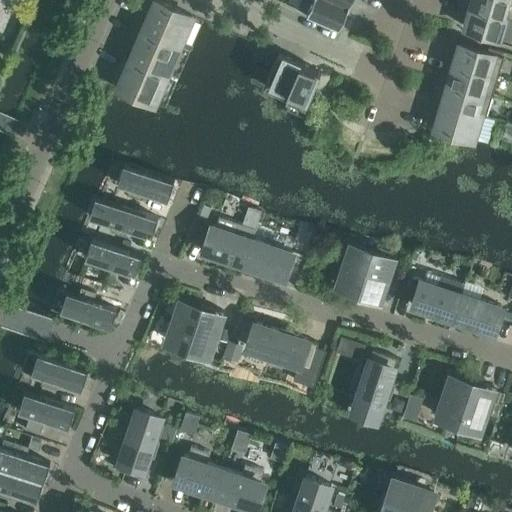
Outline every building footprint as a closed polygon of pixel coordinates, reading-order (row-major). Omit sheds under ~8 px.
[(193,16),(157,0),(155,0),(143,29),(180,45),(193,16)] [(299,0),(296,8),(340,27),(349,6),(336,0),(299,0)] [(505,17),(511,19),(511,0),(472,0),(471,6),(505,17)] [(499,37),(505,17),(471,6),(465,27),(499,37)] [(180,45),(143,29),(130,57),(168,74),(180,45)] [(504,56),(460,43),(454,63),(498,77),(504,56)] [(279,53),(264,86),(287,96),(301,63),(279,53)] [(118,87),(155,103),(168,74),(130,57),(118,87)] [(306,104),(321,71),(301,63),(287,96),(306,104)] [(448,83),(492,96),(498,77),(454,63),(448,83)] [(481,115),(486,116),(492,96),(448,83),(442,102),(481,114),(481,115)] [(474,139),(481,115),(481,114),(442,102),(435,127),(474,139)] [(168,200),(174,180),(124,163),(117,183),(129,187),(127,194),(142,199),(144,192),(168,200)] [(89,216),(113,224),(111,231),(126,236),(128,229),(152,236),(158,217),(96,196),(89,216)] [(207,217),(211,206),(204,203),(199,214),(207,217)] [(198,216),(190,239),(201,243),(209,220),(198,216)] [(238,222),(219,216),(216,225),(213,224),(204,250),(244,263),(253,238),(235,232),(238,222)] [(304,225),(301,236),(313,240),(316,229),(304,225)] [(136,273),(142,253),(92,236),(85,256),(97,260),(95,268),(110,273),(112,265),(136,273)] [(284,277),(293,251),(253,238),(244,263),(284,277)] [(393,258),(351,244),(338,284),(357,290),(356,294),(379,302),(393,258)] [(453,318),(462,292),(465,283),(441,275),(438,284),(413,276),(407,296),(415,299),(413,305),(453,318)] [(96,292),(81,287),(79,294),(58,287),(51,307),(111,327),(117,307),(94,299),(96,292)] [(493,332),(502,306),(462,292),(453,318),(493,332)] [(167,340),(209,354),(224,310),(201,303),(200,306),(180,300),(167,340)] [(511,312),(506,310),(503,318),(511,320),(511,312)] [(256,322),(248,347),(271,355),(269,359),(284,364),(285,359),(298,363),(293,378),(315,385),(326,349),(317,346),(319,342),(293,334),(295,329),(281,325),(279,329),(256,322)] [(219,325),(215,338),(227,342),(231,329),(219,325)] [(88,369),(29,349),(22,369),(43,376),(41,384),(56,389),(58,381),(82,389),(88,369)] [(233,351),(228,349),(225,358),(230,360),(236,362),(239,353),(233,351)] [(373,349),(365,372),(361,371),(356,385),(360,386),(353,410),(378,418),(385,395),(390,396),(395,382),(390,381),(398,357),(373,349)] [(470,381),(451,375),(438,415),(479,429),(494,385),(471,377),(470,381)] [(25,390),(18,410),(30,414),(28,421),(25,428),(41,433),(43,426),(45,419),(69,427),(75,407),(25,390)] [(162,416),(137,408),(129,431),(125,429),(120,444),(124,445),(117,468),(142,477),(150,453),(154,455),(159,441),(154,439),(162,416)] [(200,416),(186,411),(180,429),(194,434),(200,416)] [(164,424),(159,438),(172,442),(176,428),(164,424)] [(252,433),(238,428),(232,448),(245,452),(252,433)] [(31,435),(28,446),(29,446),(39,449),(42,439),(31,435)] [(44,480),(50,462),(27,454),(29,446),(28,446),(14,441),(12,449),(0,444),(0,466),(43,481),(44,480)] [(207,461),(211,452),(191,445),(188,455),(185,454),(176,480),(216,493),(225,467),(207,461)] [(256,507),(265,481),(261,479),(265,470),(245,463),(242,473),(225,467),(216,493),(256,507)] [(0,495),(11,499),(14,492),(37,500),(43,481),(0,466),(0,495)] [(326,511),(328,508),(324,507),(331,483),(306,475),(299,498),(294,497),(290,511),(292,511),(326,511)] [(434,491),(394,477),(382,511),(431,511),(428,510),(434,491)] [(337,493),(333,505),(341,508),(345,496),(337,493)]
